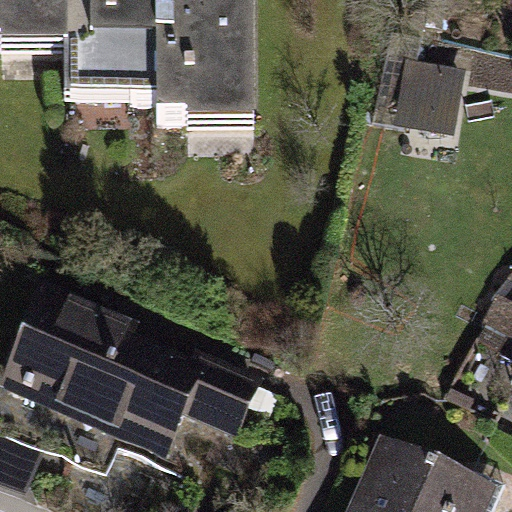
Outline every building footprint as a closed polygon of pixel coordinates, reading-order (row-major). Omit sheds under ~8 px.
[(156,140),(260,143),(252,0),(0,0),(0,63),(65,64),(65,116),(156,116),(156,140)] [(406,71),(408,132),(469,130),(467,69),(406,71)] [(43,289),(0,387),(0,396),(169,470),(189,426),(237,447),(264,385),(43,289)] [(511,295),(505,291),(484,332),(511,346),(511,295)] [(383,446),(352,511),(490,511),(497,496),(383,446)]
